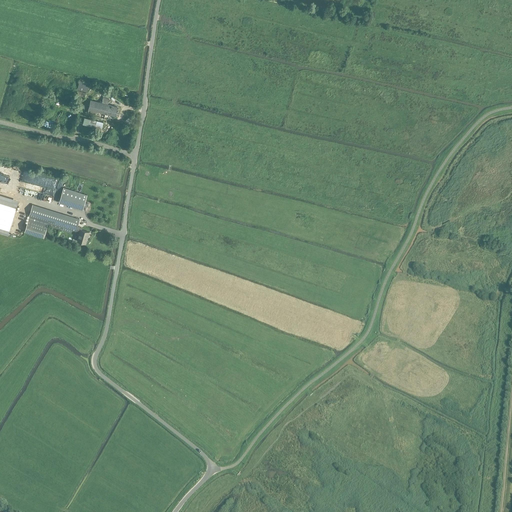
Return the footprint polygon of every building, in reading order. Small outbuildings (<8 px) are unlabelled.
[(80,80),(78,85),(87,88),(89,83),(80,80)] [(109,99),(107,98),(103,97),(102,102),(91,100),(87,114),(104,118),(105,113),(115,116),(117,106),(108,104),(109,99)] [(23,189),(52,196),(53,190),(47,189),(48,185),(36,182),(36,179),(31,178),(32,176),(27,175),(25,184),(23,189)] [(59,202),(83,209),(87,195),(64,187),(59,202)] [(17,202),(0,197),(0,232),(7,234),(17,202)] [(79,218),(32,203),(29,219),(48,225),(70,232),(71,229),(76,231),(80,232),(77,242),(85,244),(87,236),(88,237),(90,232),(81,229),(81,227),(77,226),(79,218)] [(43,237),(47,225),(28,219),(25,231),(43,237)]
